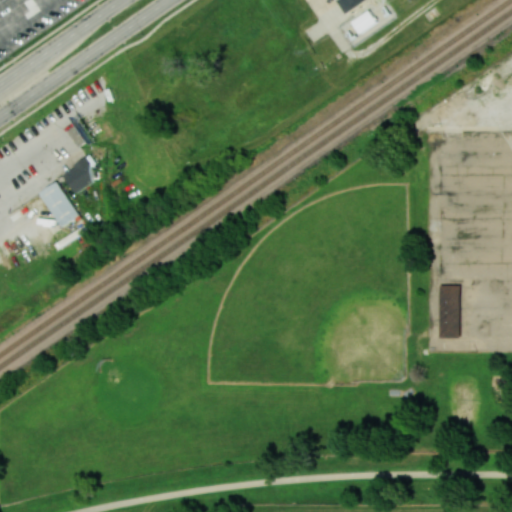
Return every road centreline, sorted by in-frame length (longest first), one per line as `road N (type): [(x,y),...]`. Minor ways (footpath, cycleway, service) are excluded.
road 1 (primary): [(0,116),(167,0)]
road 2 (primary): [(121,0),(0,84)]
